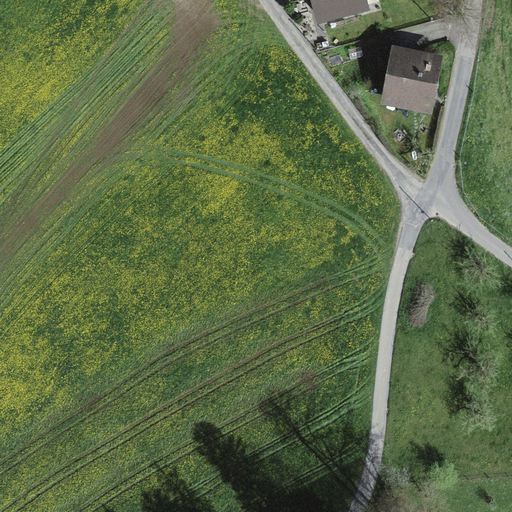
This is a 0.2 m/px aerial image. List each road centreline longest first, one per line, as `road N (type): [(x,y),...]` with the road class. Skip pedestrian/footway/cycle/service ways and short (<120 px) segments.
road 1 (unclassified): [(429,198),(403,250),(375,458),(357,511)]
road 2 (unclassified): [(266,0),(380,156),(429,198)]
road 3 (unclassified): [(475,0),(429,198)]
